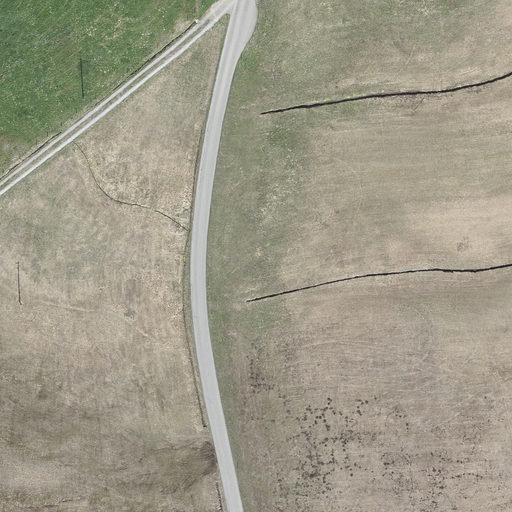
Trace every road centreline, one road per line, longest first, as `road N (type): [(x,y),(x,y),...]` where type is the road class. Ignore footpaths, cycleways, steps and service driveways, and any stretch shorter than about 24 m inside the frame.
road 1 (unclassified): [(251,0),(215,145),(196,288),(236,511)]
road 2 (track): [(0,196),(250,5)]
